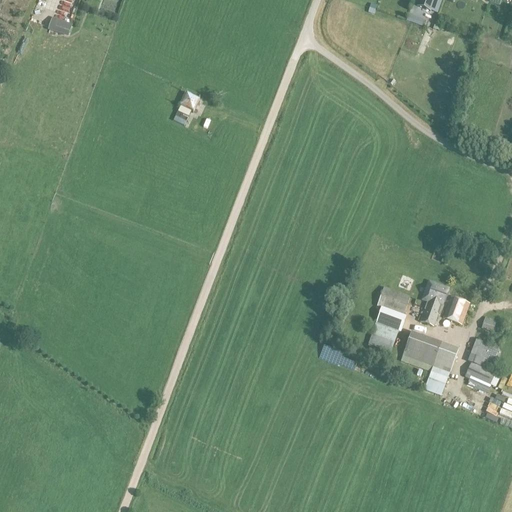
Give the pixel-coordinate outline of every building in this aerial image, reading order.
[(434,0),(419,0),(417,7),(431,12),(434,0)] [(434,0),(431,12),(437,14),(442,0),(434,0)] [(421,27),(423,21),(412,17),(410,23),(421,27)] [(50,29),(49,31),(53,32),(68,38),(72,25),(57,20),(54,19),(50,29)] [(181,94),(174,112),(187,117),(194,99),(181,94)] [(434,328),(440,309),(441,309),(447,292),(433,287),(420,323),(434,328)] [(395,314),(404,317),(411,298),(384,288),(377,308),(395,314)] [(462,326),(470,305),(452,298),(444,319),(462,326)] [(484,316),(480,325),(490,330),(494,321),(484,316)] [(400,331),(377,323),(373,334),(395,342),(400,331)] [(432,341),(411,333),(402,358),(423,366),(432,341)] [(423,366),(449,375),(459,350),(432,341),(423,366)] [(489,346),(484,361),(488,362),(493,364),(498,350),(489,346)] [(470,356),(468,363),(485,369),(488,362),(484,361),(470,356)] [(471,364),(465,379),(488,389),(489,390),(495,375),(471,364)] [(507,388),(511,378),(498,373),(493,383),(507,388)] [(511,410),(511,408),(511,404),(504,401),(502,407),(511,410)]
